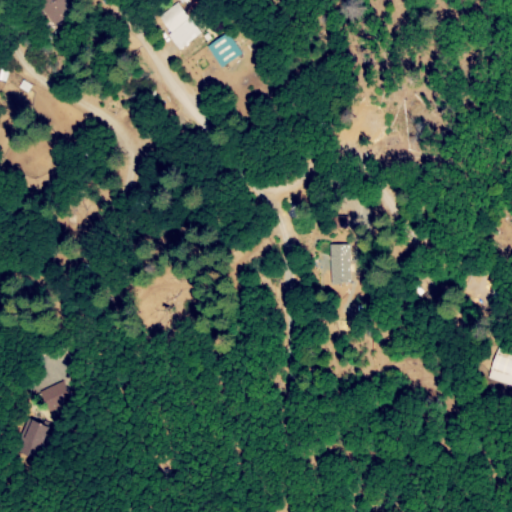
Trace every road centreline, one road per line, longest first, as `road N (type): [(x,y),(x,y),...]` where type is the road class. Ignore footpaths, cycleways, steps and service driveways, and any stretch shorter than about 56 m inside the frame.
road 1 (residential): [(304,511),(295,437),(302,343),(296,247),(239,130),(196,85),(150,56),(123,0)]
road 2 (residential): [(0,273),(297,455),(511,454)]
